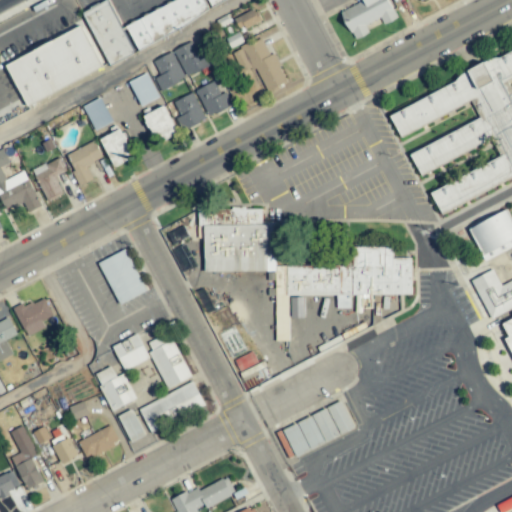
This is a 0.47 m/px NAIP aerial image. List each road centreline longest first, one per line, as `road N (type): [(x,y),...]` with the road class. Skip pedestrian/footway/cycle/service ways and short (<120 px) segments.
road 1 (residential): [(511,0),(0,274)]
road 2 (residential): [(131,205),(288,511)]
road 3 (residential): [(243,421),(71,511)]
